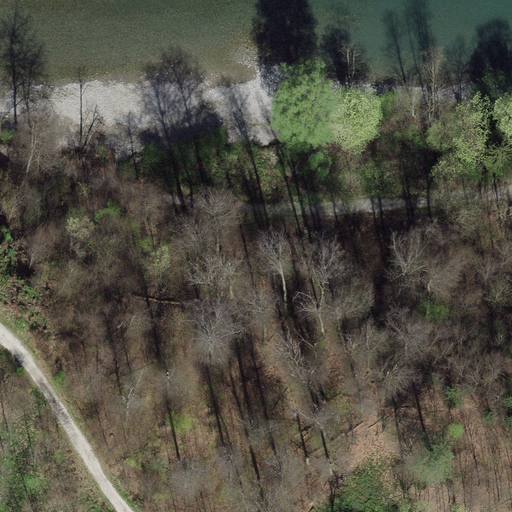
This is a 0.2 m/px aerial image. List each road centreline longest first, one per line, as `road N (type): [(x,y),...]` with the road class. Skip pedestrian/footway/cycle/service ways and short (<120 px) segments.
road 1 (track): [(511,192),(228,208),(0,157)]
road 2 (track): [(126,511),(0,334)]
